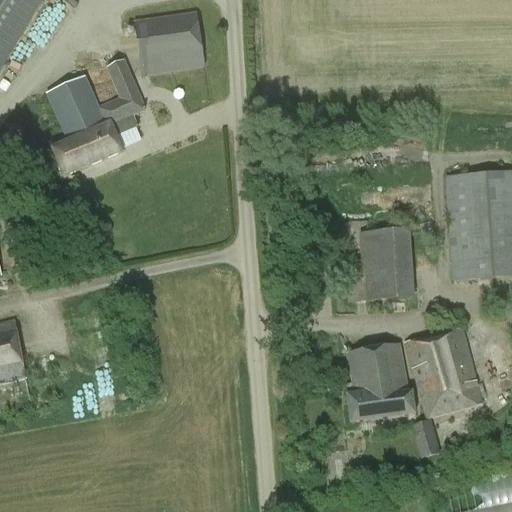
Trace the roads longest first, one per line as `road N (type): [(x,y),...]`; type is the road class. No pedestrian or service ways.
road 1 (unclassified): [(259,511),(221,0)]
road 2 (track): [(153,0),(116,9),(0,125)]
